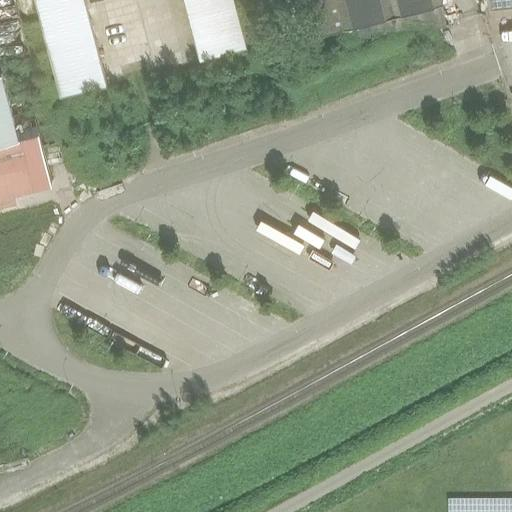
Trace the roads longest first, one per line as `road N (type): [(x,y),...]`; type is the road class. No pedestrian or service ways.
road 1 (unclassified): [(13,341),(81,225),(120,196),(511,63)]
road 2 (unclassified): [(120,393),(161,393),(235,374),(511,221)]
road 3 (unclassified): [(280,511),(511,386)]
road 4 (unclassified): [(0,491),(80,455),(110,428),(120,393)]
